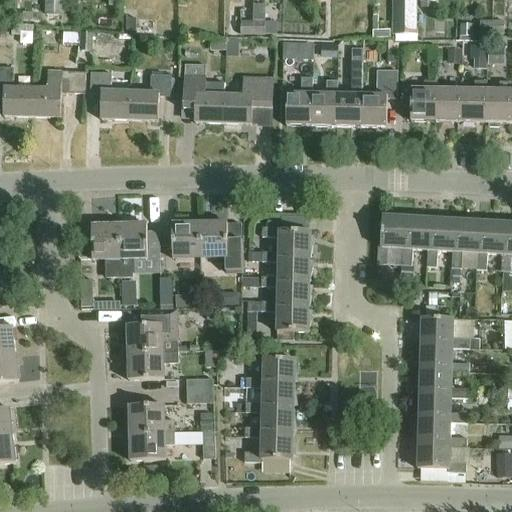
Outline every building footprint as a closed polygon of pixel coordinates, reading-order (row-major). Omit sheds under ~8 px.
[(45,0),(45,17),(63,18),(63,0),(45,0)] [(393,0),(393,35),(417,35),(417,0),(393,0)] [(421,9),(435,10),(434,0),(419,0),(419,3),(421,3),(421,9)] [(253,24),(253,40),(264,40),(264,37),(264,24),(264,14),(253,14),(253,24)] [(127,21),(126,33),(137,33),(137,21),(127,21)] [(480,36),(494,36),(494,23),(480,23),(480,36)] [(494,23),(494,36),(505,36),(505,23),(494,23)] [(240,24),(240,40),(253,40),(253,24),(240,24)] [(264,24),(264,37),(277,37),(277,24),(264,24)] [(461,26),(460,43),(475,43),(475,27),(461,26)] [(81,54),(81,35),(64,34),(64,46),(79,46),(79,54),(81,54)] [(81,35),(81,54),(93,54),(93,35),(81,35)] [(471,44),(471,54),(488,54),(488,45),(475,44),(471,44)] [(301,47),(301,61),(313,62),(314,47),(301,47)] [(325,47),(325,63),(336,63),(336,47),(325,47)] [(488,54),(487,66),(505,65),(504,47),(488,47),(488,54)] [(461,51),(448,51),(449,66),(461,66),(461,51)] [(339,83),(338,83),(337,130),(362,131),(362,98),(363,66),(353,66),(353,98),(339,98),(339,83)] [(196,126),(224,127),(225,99),(225,86),(206,86),(206,69),(186,69),(185,102),(188,102),(187,112),(196,113),(196,126)] [(33,121),(33,94),(13,93),(14,72),(0,71),(0,94),(5,95),(4,120),(33,121)] [(428,71),(428,82),(436,82),(436,71),(428,71)] [(378,98),(362,98),(362,131),(387,131),(388,102),(398,102),(398,74),(379,73),(378,98)] [(49,94),(33,94),(33,121),(61,122),(62,98),(86,99),(87,76),(50,74),(49,94)] [(130,124),(131,96),(108,96),(108,77),(91,76),(90,98),(103,98),(102,123),(130,124)] [(150,97),(131,96),(130,124),(159,125),(160,100),(171,101),(172,79),(151,79),(150,97)] [(313,81),(302,81),(302,97),(286,97),(286,130),(312,130),(313,98),(313,81)] [(274,83),(267,82),(245,82),(244,100),(225,99),(224,127),(252,128),(253,110),(273,110),(274,83)] [(424,92),(412,92),(412,91),(401,91),(401,117),(411,117),(411,125),(437,126),(437,92),(436,92),(436,82),(428,82),(424,82),(424,92)] [(328,98),(313,98),(312,130),(337,130),(338,83),(329,83),(328,98)] [(486,126),(489,126),(489,131),(499,131),(499,127),(511,127),(511,83),(500,83),(500,93),(487,93),(486,126)] [(437,126),(461,126),(462,93),(437,92),(437,126)] [(461,126),(486,126),(487,93),(462,93),(461,126)] [(405,253),(407,223),(382,221),(380,250),(378,250),(377,267),(387,268),(388,252),(403,253),(405,253)] [(270,222),(270,232),(262,232),(262,242),(277,243),(277,258),(277,259),(310,259),(311,234),(282,233),(282,222),(270,222)] [(432,224),(407,223),(405,253),(403,253),(402,270),(412,270),(413,254),(428,254),(430,255),(432,224)] [(438,255),(453,256),(455,256),(457,226),(432,224),(430,255),(428,254),(427,271),(437,271),(438,255)] [(462,257),(477,258),(481,258),(483,228),(457,226),(455,256),(453,256),(452,274),(453,274),(461,274),(462,274),(462,257)] [(228,227),(200,228),(201,261),(227,260),(227,276),(243,276),(242,244),(228,244),(228,227)] [(173,229),(174,261),(201,261),(200,228),(173,229)] [(487,258),(502,259),(506,259),(508,229),(483,228),(481,258),(477,258),(476,274),(486,274),(487,258)] [(94,262),(108,262),(108,273),(109,273),(109,281),(121,280),(120,229),(93,230),(94,262)] [(135,262),(147,262),(148,270),(163,270),(162,233),(147,234),(147,229),(120,229),(121,280),(135,280),(135,262)] [(511,276),(511,262),(511,229),(508,229),(506,259),(502,259),(501,276),(503,276),(502,293),(511,293),(511,276)] [(250,266),(262,267),(277,267),(276,282),(276,284),(309,285),(310,259),(277,259),(277,258),(250,258),(250,266)] [(453,274),(452,287),(460,287),(461,274),(453,274)] [(146,303),(146,309),(174,308),(173,279),(161,279),(161,303),(146,303)] [(95,282),(83,282),(83,310),(95,309),(95,282)] [(128,305),(142,304),(142,282),(128,282),(128,305)] [(243,291),(261,292),(276,292),(277,307),(277,310),(309,310),(309,285),(276,284),(276,282),(244,282),(243,291)] [(239,296),(231,296),(226,301),(226,309),(239,309),(239,296)] [(429,308),(437,309),(438,296),(430,296),(429,308)] [(277,318),(277,335),(292,335),(308,336),(309,310),(277,310),(277,307),(248,306),(248,317),(277,318)] [(180,355),(180,354),(179,313),(144,314),(144,328),(130,329),(131,357),(180,355)] [(467,351),(467,342),(451,342),(451,323),(420,323),(419,348),(450,348),(450,351),(467,351)] [(0,331),(0,359),(15,357),(12,330),(0,331)] [(450,348),(419,348),(419,373),(450,373),(450,377),(466,377),(466,368),(450,367),(450,351),(450,348)] [(180,355),(131,357),(131,384),(163,383),(163,364),(180,363),(180,355)] [(0,387),(19,385),(15,357),(0,359),(0,387)] [(262,388),(295,389),(296,364),(263,363),(262,382),(247,382),(246,391),(262,391),(262,388)] [(419,373),(419,397),(450,398),(450,401),(466,401),(466,392),(450,391),(450,377),(450,373),(419,373)] [(187,382),(187,394),(215,394),(215,381),(187,382)] [(294,414),(295,389),(262,388),(262,391),(262,407),(245,406),(245,416),(261,416),(261,413),(294,414)] [(508,412),(511,412),(511,388),(502,388),(502,401),(508,401),(508,412)] [(215,394),(187,394),(188,406),(215,406),(215,394)] [(450,398),(419,397),(418,422),(449,423),(449,426),(465,426),(465,417),(450,417),(450,401),(450,398)] [(132,437),(174,436),(174,423),(164,423),(164,409),(132,409),(132,437)] [(0,440),(12,439),(9,412),(0,412),(0,440)] [(261,438),(294,439),(294,414),(261,413),(261,416),(261,431),(245,431),(245,440),(261,441),(261,438)] [(214,422),(202,423),(202,435),(214,435),(214,422)] [(449,423),(418,422),(418,447),(449,448),(449,451),(464,451),(464,442),(449,442),(449,426),(449,423)] [(202,436),(203,463),(215,463),(214,435),(202,436)] [(174,436),(132,437),(133,465),(165,464),(164,449),(174,449),(174,436)] [(229,456),(228,465),(261,466),(261,463),(293,464),(294,439),(261,438),(261,441),(260,457),(229,456)] [(0,467),(15,466),(12,439),(0,440),(0,467)] [(511,440),(501,440),(501,452),(511,452),(511,440)] [(449,465),(449,451),(449,448),(418,447),(418,472),(447,473),(447,475),(463,476),(464,465),(449,465)] [(511,457),(498,458),(498,481),(511,480),(511,457)] [(162,468),(144,469),(145,484),(145,488),(163,487),(163,483),(162,468)]
